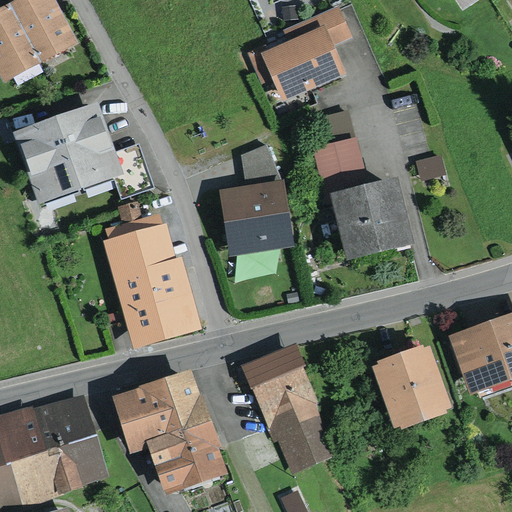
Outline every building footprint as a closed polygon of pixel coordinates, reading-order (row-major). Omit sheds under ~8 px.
[(6,0),(11,10),(37,59),(68,42),(45,0),(6,0)] [(0,16),(0,62),(7,75),(37,59),(11,10),(0,16)] [(268,57),(285,96),(338,73),(327,47),(349,37),(338,10),(285,33),(291,47),(268,57)] [(42,195),(113,170),(93,113),(22,138),(42,195)] [(318,120),(326,151),(355,144),(348,113),(318,120)] [(337,201),(350,256),(406,242),(393,187),(367,193),(357,153),(342,156),(340,148),(312,155),(323,204),(337,201)] [(227,197),(235,249),(285,241),(277,189),(227,197)] [(193,321),(178,268),(167,271),(153,218),(141,221),(136,204),(119,209),(123,227),(112,230),(139,337),(193,321)] [(511,323),(459,342),(474,385),(511,371),(511,323)] [(252,371),(295,473),(304,469),(301,461),(320,452),(301,408),(314,402),(294,354),(252,371)] [(383,369),(402,422),(440,408),(421,356),(383,369)] [(160,438),(161,439),(205,424),(189,380),(122,402),(136,445),(160,438)] [(43,454),(41,447),(89,434),(78,398),(57,405),(57,407),(5,421),(12,438),(0,441),(0,443),(7,465),(43,454)] [(205,425),(205,424),(161,439),(150,443),(165,485),(176,482),(177,483),(220,468),(205,425)] [(43,454),(7,465),(12,482),(19,504),(57,491),(56,486),(101,473),(89,434),(41,447),(43,454)] [(0,485),(12,482),(7,465),(0,443),(0,485)] [(0,509),(19,504),(12,482),(0,485),(0,509)]
